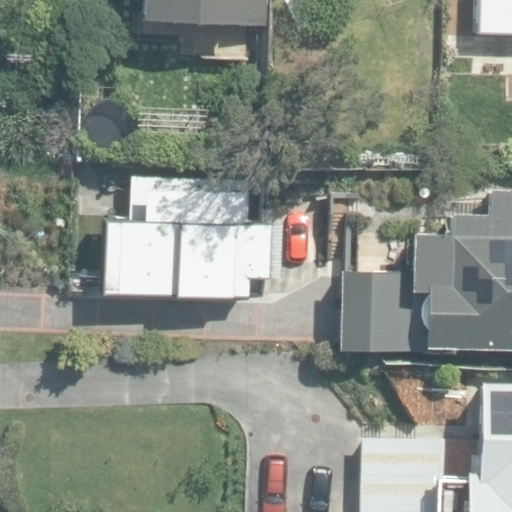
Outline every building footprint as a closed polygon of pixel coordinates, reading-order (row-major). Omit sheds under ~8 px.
[(135,19),(266,23),(267,0),(135,0),(135,18),(135,19)] [(444,63),(470,64),(472,22),(446,21),(444,63)] [(122,50),(157,53),(159,25),(125,22),(122,50)] [(511,68),(474,68),(474,117),(511,117),(511,68)] [(511,182),(487,182),(486,211),(449,210),(448,230),(410,229),(408,290),(420,290),(418,342),(511,345),(511,353),(511,355),(511,182)] [(392,351),(394,266),(332,265),(330,349),(392,351)] [(459,511),(511,511),(511,377),(475,377),(473,377),(471,465),(460,465),(459,511)] [(354,511),(435,511),(439,437),(358,434),(354,511)]
